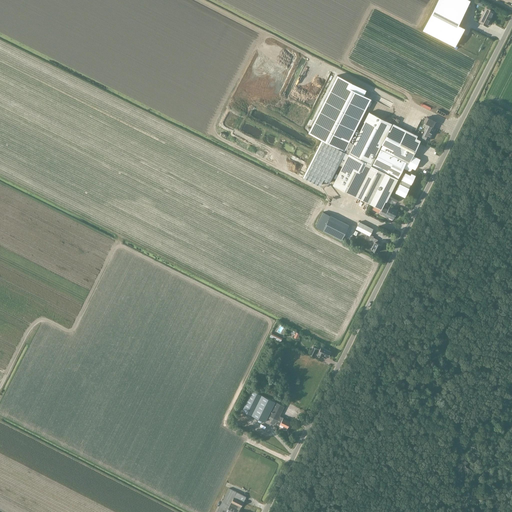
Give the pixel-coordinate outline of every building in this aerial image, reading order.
[(437,0),(422,30),(454,46),(455,45),(464,27),(458,24),(458,23),(467,6),(455,0),(437,0)] [(485,7),(478,22),(487,26),(494,11),(485,7)] [(321,140),(302,177),(320,185),(323,180),(329,183),(338,164),(342,166),(332,185),(368,203),(381,209),(385,201),(386,202),(403,168),(410,171),(411,168),(414,169),(420,159),(413,155),(420,140),(416,138),(417,136),(394,124),(390,131),(388,130),(391,123),(369,112),(353,144),(349,141),(370,99),(363,95),(366,89),(337,75),(308,132),(344,150),(343,151),(321,140)] [(427,125),(421,137),(429,140),(434,129),(432,127),(432,126),(433,127),(436,122),(426,117),(423,122),(428,124),(428,125),(427,125)] [(405,172),(395,191),(404,196),(415,174),(411,172),(410,174),(405,172)] [(391,193),(389,198),(396,202),(399,196),(391,193)] [(379,213),(388,217),(393,219),(397,211),(388,207),(387,209),(382,207),(379,213)] [(315,227),(322,230),(341,240),(349,225),(330,215),(322,212),(315,227)] [(357,225),(355,229),(357,230),(366,234),(364,238),(367,239),(374,243),(370,249),(377,252),(381,245),(376,243),(377,240),(373,237),(373,236),(370,235),(373,229),(359,222),(357,225)] [(321,357),(322,355),(327,357),(330,352),(321,347),(319,350),(316,349),(317,349),(313,347),(309,354),(313,356),(314,353),(317,354),(316,355),(321,357)] [(252,390),(242,410),(265,422),(275,402),(252,390)] [(286,429),(287,427),(287,428),(290,422),(282,418),(283,417),(279,416),(284,406),(275,402),(267,418),(280,424),(284,426),(283,428),(283,429),(285,430),(286,429)] [(241,511),(239,511),(246,497),(228,488),(216,511),(241,511)]
